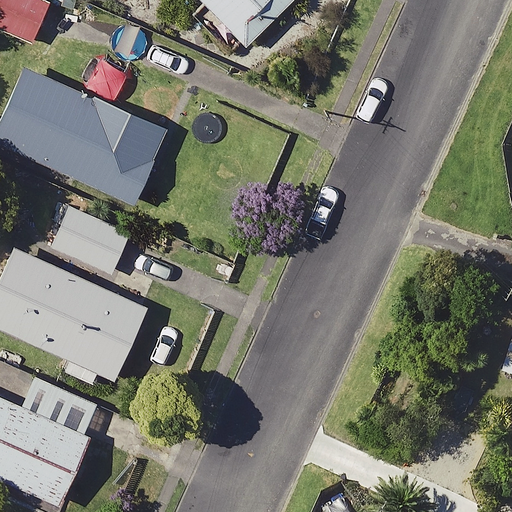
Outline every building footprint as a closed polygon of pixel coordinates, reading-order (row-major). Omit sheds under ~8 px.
[(36,1),(32,0),(0,0),(0,30),(19,39),(36,1)] [(190,0),(234,42),(274,0),(190,0)] [(155,126),(12,59),(0,84),(0,144),(120,200),(155,126)] [(118,230),(56,199),(36,240),(98,271),(118,230)] [(0,327),(51,351),(46,363),(76,377),(81,365),(100,374),(134,301),(0,239),(0,327)] [(511,316),(496,366),(511,371),(511,316)] [(0,480),(43,499),(85,401),(11,368),(0,363),(0,480)]
